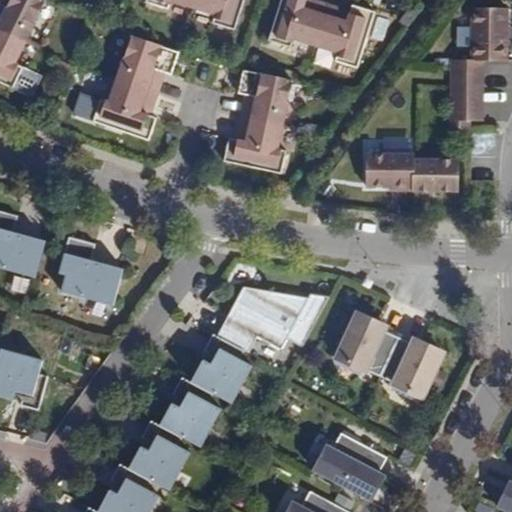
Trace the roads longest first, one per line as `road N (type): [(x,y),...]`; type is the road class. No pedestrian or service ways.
road 1 (residential): [(511,250),(336,242),(219,222)]
road 2 (residential): [(57,464),(219,222)]
road 3 (residential): [(511,257),(504,351),(422,511)]
road 4 (residential): [(219,222),(0,140)]
road 5 (unknown): [(177,208),(201,88)]
